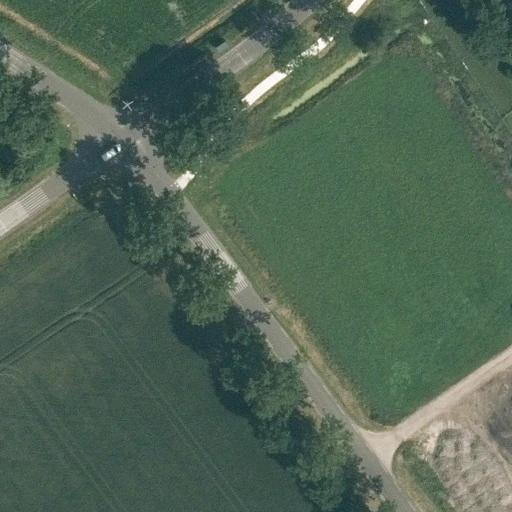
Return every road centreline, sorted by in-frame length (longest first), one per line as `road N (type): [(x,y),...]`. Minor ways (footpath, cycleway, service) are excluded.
road 1 (tertiary): [(404,511),(125,142)]
road 2 (tertiary): [(125,142),(308,0)]
road 3 (tertiary): [(125,142),(0,52)]
road 4 (tertiary): [(0,224),(125,142)]
